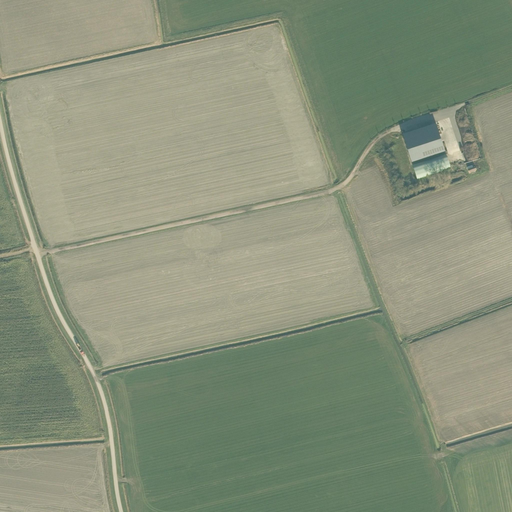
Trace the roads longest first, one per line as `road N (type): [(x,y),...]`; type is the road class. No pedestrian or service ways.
road 1 (track): [(511,85),(384,132),(336,190),(36,253)]
road 2 (unclassified): [(120,511),(105,408),(47,287),(0,122)]
